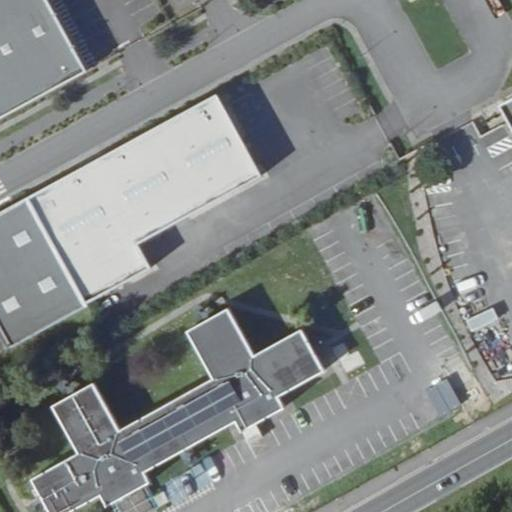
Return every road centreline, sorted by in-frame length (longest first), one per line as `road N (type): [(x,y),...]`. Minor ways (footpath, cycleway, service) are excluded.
road 1 (unknown): [(511,250),(447,128),(421,104),(200,223),(171,267),(115,298)]
road 2 (unclassified): [(0,180),(335,0)]
road 3 (unclassified): [(511,58),(421,104),(364,0)]
road 4 (secondary): [(511,440),(384,511)]
